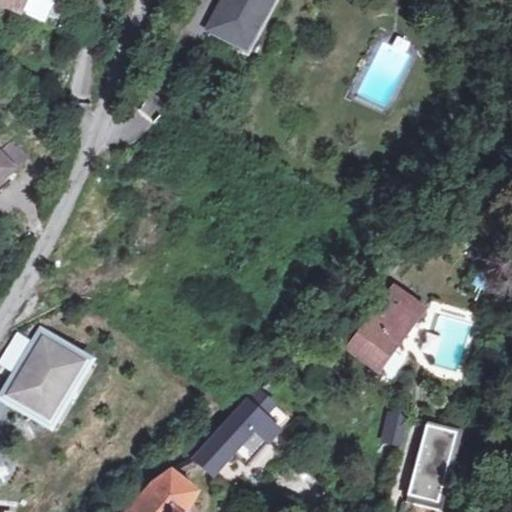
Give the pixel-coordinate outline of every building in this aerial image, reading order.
[(0,0),(0,3),(22,13),(27,0),(0,0)] [(226,0),(211,30),(242,46),(266,0),(226,0)] [(0,186),(17,170),(0,153),(0,186)] [(406,306),(412,298),(395,286),(385,299),(349,350),(380,372),(417,321),(420,316),(406,306)] [(406,306),(420,316),(426,308),(412,298),(406,306)] [(19,335),(2,362),(18,372),(35,345),(19,335)] [(93,365),(47,335),(8,399),(55,427),(93,365)] [(278,388),(271,381),(261,392),(254,399),(261,406),(278,388)] [(268,402),(260,411),(281,429),(289,419),(268,402)] [(211,474),(226,459),(232,465),(241,454),(250,461),(277,430),(249,405),(197,460),(211,474)] [(403,452),(410,421),(387,416),(380,447),(403,452)] [(444,511),(465,439),(427,429),(405,507),(423,511),(444,511)] [(129,511),(188,511),(198,495),(172,474),(149,489),(129,511)]
